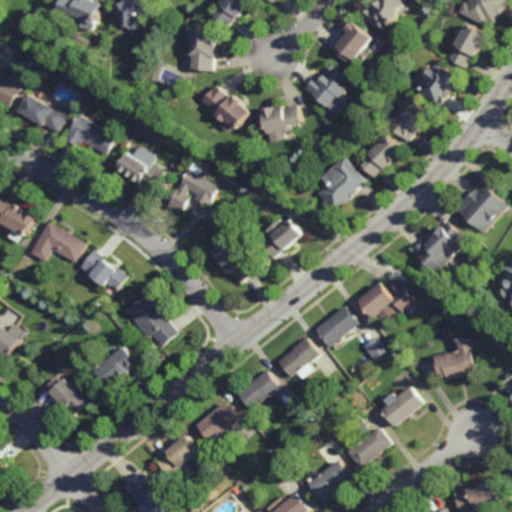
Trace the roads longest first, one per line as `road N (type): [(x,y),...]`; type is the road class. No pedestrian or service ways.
road 1 (residential): [(25,511),(392,221),(483,125),(511,80)]
road 2 (residential): [(239,340),(126,222),(0,141)]
road 3 (residential): [(100,511),(0,395)]
road 4 (residential): [(475,429),(371,511)]
